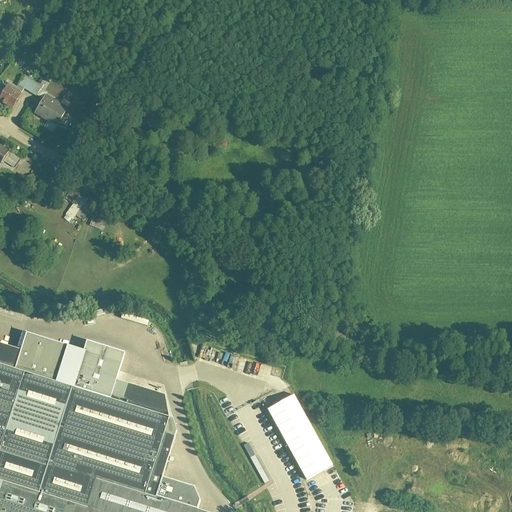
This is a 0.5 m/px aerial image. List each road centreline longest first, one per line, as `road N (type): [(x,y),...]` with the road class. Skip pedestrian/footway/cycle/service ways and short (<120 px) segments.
road 1 (unclassified): [(511,347),(424,358),(339,330),(59,155)]
road 2 (unclassified): [(195,0),(59,155)]
road 3 (unknown): [(215,511),(160,363)]
